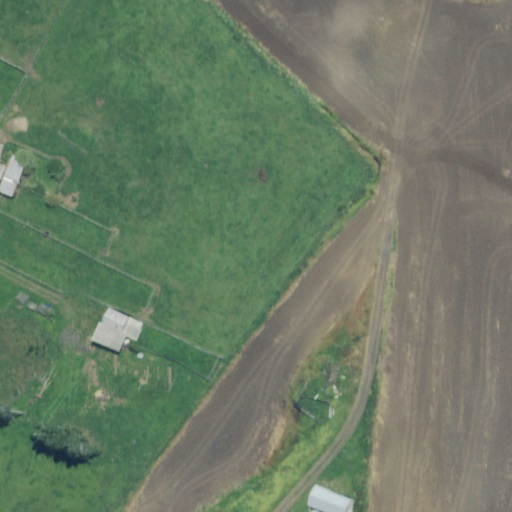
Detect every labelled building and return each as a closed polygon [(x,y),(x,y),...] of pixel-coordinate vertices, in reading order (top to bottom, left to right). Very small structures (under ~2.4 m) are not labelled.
[(34,162),(20,157),(5,192),(19,197),(34,162)] [(12,163),(0,158),(0,177),(6,180),(12,163)] [(151,325),(117,309),(103,341),(128,352),(135,337),(143,341),(151,325)] [(347,361),(333,353),(313,387),(336,401),(341,393),(336,390),(346,374),(341,371),(347,361)] [(354,511),(358,501),(322,487),(314,506),(329,511),(354,511)]
